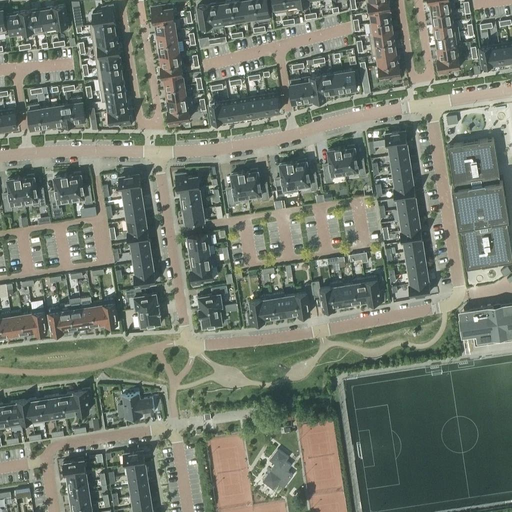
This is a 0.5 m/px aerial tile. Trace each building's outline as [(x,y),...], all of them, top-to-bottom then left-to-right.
[(235,20),(231,0),(230,0),(224,1),(225,2),(220,3),(223,22),(223,24),(236,22),(235,20)] [(231,0),(235,20),(246,18),(243,0),(231,0)] [(243,0),(246,18),(257,17),(257,16),(254,0),(243,0)] [(270,19),(266,0),(254,0),(257,16),(257,17),(257,21),(270,19)] [(272,0),(275,12),(286,11),(287,10),(287,5),(286,6),(284,0),(272,0)] [(388,0),(368,0),(366,0),(367,12),(368,12),(370,12),(370,11),(389,8),(388,5),(389,4),(388,0)] [(453,9),(451,0),(438,0),(430,1),(431,5),(429,5),(430,13),(453,9)] [(212,24),(223,22),(220,3),(216,3),(216,2),(209,3),(208,4),(209,5),(212,24)] [(54,5),(53,5),(56,26),(56,31),(57,31),(69,29),(65,4),(57,5),(54,5)] [(102,10),(93,12),(94,23),(94,24),(115,20),(114,17),(113,13),(115,12),(113,4),(102,5),(103,9),(102,9),(102,10)] [(161,4),(150,5),(151,14),(153,14),(153,18),(154,21),(155,21),(174,18),(172,7),(163,8),(163,7),(162,7),(161,4)] [(200,26),(212,24),(209,5),(208,4),(197,5),(200,26)] [(46,8),(42,9),(45,27),(46,27),(56,26),(53,5),(46,7),(46,8)] [(38,8),(31,9),(34,32),(33,32),(34,34),(35,34),(46,32),(46,27),(45,27),(42,9),(38,9),(38,8)] [(389,8),(370,11),(370,12),(371,22),(390,19),(392,19),(391,12),(389,12),(389,8)] [(27,10),(19,11),(23,31),(22,31),(22,34),(23,33),(33,32),(34,32),(31,9),(30,9),(27,10)] [(433,19),(433,24),(455,20),(453,9),(430,13),(431,20),(433,19)] [(12,13),(8,14),(11,33),(22,31),(23,31),(19,11),(12,12),(12,13)] [(82,18),(75,19),(75,21),(76,26),(81,26),(83,25),(82,18)] [(155,21),(154,21),(154,22),(155,28),(156,28),(157,33),(176,29),(174,18),(155,21)] [(371,22),(369,22),(371,32),(373,32),(373,33),(392,30),(390,19),(371,22)] [(433,28),(434,35),(459,31),(457,19),(455,20),(433,24),(434,28),(433,28)] [(94,23),(90,24),(91,35),(115,31),(114,27),(116,27),(115,20),(94,24),(94,23)] [(158,36),(156,37),(157,43),(178,40),(176,29),(157,33),(158,36)] [(371,32),(368,33),(370,44),(394,40),(392,30),(373,33),(373,32),(371,32)] [(115,31),(91,35),(93,46),(118,42),(117,35),(116,35),(115,31)] [(436,42),(437,46),(458,43),(461,43),(459,31),(434,35),(435,42),(436,42)] [(178,40),(157,43),(158,51),(160,51),(160,55),(179,52),(179,51),(182,51),(184,50),(182,40),(178,41),(178,40)] [(394,40),(370,44),(372,55),(377,55),(377,54),(396,51),(395,47),(396,47),(395,40),(394,40)] [(118,42),(93,46),(95,57),(119,53),(120,53),(119,49),(118,42)] [(508,42),(499,44),(502,62),(511,60),(508,42)] [(436,50),(437,58),(458,54),(458,55),(460,55),(458,43),(437,46),(438,50),(436,50)] [(499,44),(489,45),(492,63),(502,62),(499,44)] [(482,65),(492,63),(489,45),(479,47),(482,65)] [(161,59),(160,59),(161,65),(181,62),(181,63),(183,63),(183,62),(182,51),(179,51),(179,52),(160,55),(161,59)] [(396,51),(377,54),(377,55),(378,64),(378,65),(397,62),(399,61),(398,55),(396,55),(396,51)] [(119,53),(95,57),(97,67),(122,63),(121,57),(119,57),(119,54),(119,53)] [(460,66),(458,55),(458,54),(437,58),(439,65),(437,65),(439,74),(450,72),(449,69),(450,69),(450,68),(460,66)] [(181,62),(161,65),(162,74),(163,77),(164,76),(183,73),(181,63),(181,62)] [(378,64),(373,65),(375,77),(390,75),(390,76),(391,76),(391,79),(402,78),(401,69),(400,69),(399,66),(398,66),(397,62),(378,65),(378,64)] [(122,63),(97,67),(98,78),(122,74),(121,70),(123,70),(122,63)] [(354,69),(342,71),(346,91),(352,90),(352,89),(357,88),(356,83),(359,82),(357,68),(354,69)] [(342,71),(332,72),(335,91),(339,91),(339,92),(346,91),(342,71)] [(332,72),(321,74),(324,94),(325,94),(331,93),(331,92),(335,91),(332,72)] [(165,81),(163,81),(164,88),(185,85),(183,73),(164,76),(165,81)] [(122,74),(98,78),(100,89),(125,85),(124,78),(123,78),(122,74)] [(321,74),(310,76),(310,80),(311,80),(314,100),(317,100),(326,98),(325,94),(324,94),(321,74)] [(300,77),(288,78),(292,102),(297,101),(297,103),(304,102),(300,81),(301,81),(300,77)] [(301,81),(300,81),(304,102),(310,101),(310,100),(313,99),(313,100),(314,100),(311,80),(310,80),(301,81)] [(125,85),(100,89),(102,101),(107,100),(126,97),(125,93),(126,93),(125,85)] [(185,85),(164,88),(166,96),(167,95),(167,98),(186,95),(185,85)] [(267,94),(270,112),(279,110),(277,92),(267,94)] [(168,104),(167,104),(168,110),(188,107),(193,106),(191,95),(191,94),(186,95),(167,98),(168,104)] [(257,95),(260,114),(270,112),(267,94),(257,95)] [(248,97),(251,115),(260,114),(257,95),(248,97)] [(81,120),(85,119),(82,96),(70,97),(71,102),(74,122),(81,121),(81,120)] [(126,97),(107,100),(108,110),(129,107),(127,101),(126,101),(126,97)] [(238,98),(241,117),(251,115),(248,97),(238,98)] [(238,98),(228,100),(231,118),(241,117),(238,98)] [(219,101),(222,120),(231,118),(228,100),(219,101)] [(219,101),(209,103),(212,121),(222,120),(219,101)] [(39,107),(40,107),(39,102),(27,104),(31,128),(36,127),(36,128),(42,127),(39,107)] [(71,102),(61,104),(64,124),(74,122),(71,102)] [(57,124),(57,125),(64,124),(61,104),(50,106),(53,124),(57,124)] [(53,124),(50,106),(40,107),(39,107),(42,127),(49,126),(49,125),(53,124)] [(129,107),(108,110),(110,122),(120,121),(120,122),(121,122),(121,125),(132,124),(131,115),(130,115),(129,111),(129,108),(129,107)] [(169,117),(168,118),(169,126),(180,124),(179,121),(180,121),(180,120),(190,118),(188,107),(168,110),(168,111),(169,114),(169,117)] [(15,108),(5,110),(8,128),(17,126),(15,108)] [(447,123),(457,121),(456,113),(446,115),(447,123)] [(391,132),(385,133),(387,144),(387,145),(388,144),(406,141),(405,130),(399,131),(391,132)] [(462,142),(447,144),(454,186),(452,186),(458,226),(460,225),(467,266),(482,264),(482,265),(498,262),(511,259),(511,254),(506,218),(509,218),(502,178),(500,178),(494,137),(479,140),(478,139),(462,142)] [(406,141),(388,144),(390,155),(408,152),(406,141)] [(364,159),(357,160),(356,156),(354,144),(347,145),(347,147),(341,148),(345,172),(358,170),(359,176),(366,175),(364,159)] [(331,174),(345,172),(341,148),(341,146),(335,147),(335,149),(327,150),(329,160),(329,161),(329,164),(323,166),(325,181),(332,180),(331,174)] [(408,152),(390,155),(392,166),(410,163),(408,152)] [(308,170),(306,158),(299,159),(299,161),(293,162),(297,186),(310,184),(311,190),(318,189),(316,173),(309,174),(308,170)] [(281,174),(281,178),(275,179),(277,195),(284,194),(284,192),(298,190),(297,186),(293,162),(293,160),(287,161),(287,162),(279,163),(281,174)] [(410,163),(392,166),(393,176),(411,173),(410,163)] [(259,180),(257,168),(250,169),(250,171),(245,172),(249,196),(261,194),(262,200),(269,199),(267,182),(260,184),(260,180),(259,180)] [(245,172),(244,172),(244,170),(238,171),(238,172),(231,173),(232,184),(232,188),(226,189),(229,205),(236,204),(236,203),(241,202),(240,197),(249,196),(245,172)] [(68,174),(72,200),(84,198),(85,203),(92,202),(90,186),(84,187),(81,172),(81,171),(73,172),(73,173),(68,174)] [(179,189),(199,186),(197,175),(186,176),(185,172),(174,174),(176,182),(177,181),(177,186),(178,186),(179,189)] [(27,176),(21,177),(25,201),(32,200),(33,205),(38,204),(39,206),(46,205),(43,187),(36,188),(36,184),(35,184),(34,173),(27,175),(27,176)] [(72,200),(68,174),(67,173),(61,174),(62,175),(53,176),(55,191),(49,192),(52,209),(59,208),(58,202),(72,200)] [(125,175),(119,176),(121,188),(122,188),(140,185),(138,173),(133,174),(125,175)] [(411,173),(393,176),(395,186),(395,187),(413,184),(411,173)] [(11,203),(25,201),(21,177),(21,175),(15,176),(15,177),(7,179),(9,189),(8,189),(9,193),(3,194),(5,211),(12,210),(11,203)] [(395,186),(394,186),(394,187),(396,198),(397,198),(397,197),(415,194),(413,184),(395,187),(395,186)] [(140,185),(122,188),(124,198),(142,195),(140,185)] [(201,198),(205,197),(203,185),(199,186),(179,189),(178,189),(178,190),(180,190),(181,201),(201,198)] [(415,194),(397,197),(397,198),(398,208),(417,205),(415,194)] [(142,195),(124,198),(125,209),(144,206),(142,195)] [(202,207),(201,198),(181,201),(182,204),(181,205),(181,211),(202,207)] [(417,205),(398,208),(400,219),(418,216),(417,205)] [(144,206),(125,209),(127,220),(145,217),(144,206)] [(185,222),(208,219),(206,207),(202,207),(181,211),(183,218),(184,218),(185,222)] [(49,216),(37,217),(38,224),(50,222),(49,216)] [(418,216),(400,219),(402,229),(402,230),(420,227),(418,216)] [(145,217),(127,220),(129,229),(129,230),(147,227),(145,217)] [(129,229),(127,230),(128,230),(129,241),(131,241),(130,241),(149,238),(147,227),(129,230),(129,229)] [(402,229),(400,229),(401,230),(402,241),(404,241),(403,240),(422,237),(420,227),(402,230),(402,229)] [(212,244),(210,232),(187,236),(188,240),(186,240),(188,248),(208,245),(212,244)] [(422,237),(403,240),(404,241),(405,251),(423,248),(422,237)] [(149,238),(130,241),(131,241),(132,252),(150,249),(149,238)] [(210,254),(208,245),(188,248),(188,254),(190,254),(191,257),(210,254)] [(423,248),(405,251),(407,262),(425,259),(423,248)] [(150,249),(132,252),(134,262),(152,259),(150,249)] [(360,252),(349,254),(350,261),(361,259),(361,258),(360,253),(360,252)] [(190,269),(191,269),(212,266),(215,265),(213,253),(210,254),(191,257),(192,262),(190,262),(191,268),(190,268),(190,269)] [(152,259),(134,262),(135,272),(135,273),(154,270),(152,259)] [(425,259),(407,262),(408,272),(427,269),(425,259)] [(192,285),(203,283),(202,279),(213,277),(212,266),(191,269),(192,272),(191,272),(192,277),(191,277),(192,285)] [(500,270),(504,276),(511,271),(507,266),(500,270)] [(427,269),(408,272),(410,282),(410,283),(428,280),(427,269)] [(135,272),(134,272),(134,274),(136,284),(142,283),(150,282),(155,281),(154,270),(135,273),(135,272)] [(376,275),(364,277),(368,301),(367,301),(368,302),(369,301),(376,300),(377,301),(385,300),(383,289),(379,290),(377,279),(376,275)] [(353,279),(352,279),(353,282),(354,282),(357,301),(361,301),(361,302),(367,301),(368,301),(364,277),(353,279)] [(311,281),(312,283),(314,296),(320,295),(322,308),(331,307),(335,306),(335,305),(334,305),(331,286),(330,286),(320,288),(319,280),(311,281)] [(330,283),(330,286),(331,286),(334,305),(335,305),(338,304),(338,306),(346,305),(342,284),(343,284),(342,280),(330,283)] [(410,282),(409,283),(411,295),(416,294),(417,294),(424,293),(424,292),(430,291),(428,280),(410,283),(410,282)] [(343,284),(342,284),(346,305),(353,304),(352,302),(357,301),(354,282),(353,282),(343,284)] [(306,291),(294,293),(297,312),(297,314),(310,312),(308,299),(314,298),(314,296),(312,283),(305,284),(306,291)] [(199,307),(199,308),(219,305),(222,305),(220,292),(227,291),(226,285),(212,287),(213,293),(197,296),(198,303),(199,303),(200,306),(199,307)] [(134,295),(136,307),(136,308),(139,308),(139,307),(159,304),(159,303),(157,303),(157,299),(158,299),(157,292),(142,294),(141,288),(126,290),(127,297),(134,295)] [(284,291),(272,293),(276,316),(280,315),(280,317),(287,316),(284,295),(284,291)] [(272,293),(261,295),(261,299),(264,319),(265,319),(272,318),(271,317),(276,316),(272,293)] [(284,295),(287,316),(294,315),(294,313),(297,312),(294,293),(284,295)] [(91,296),(80,297),(81,303),(84,327),(91,326),(91,324),(95,324),(92,301),(91,296)] [(80,297),(69,299),(70,302),(74,327),(78,327),(78,328),(84,327),(81,303),(80,297)] [(114,298),(103,299),(107,323),(107,324),(118,322),(114,298)] [(43,299),(31,301),(32,308),(31,308),(32,312),(32,311),(36,332),(39,332),(48,330),(44,310),(44,306),(43,299)] [(103,299),(92,301),(95,324),(99,323),(100,325),(107,324),(107,323),(103,299)] [(251,313),(247,313),(248,324),(256,323),(256,322),(265,320),(265,319),(264,319),(261,299),(260,299),(249,301),(251,313)] [(464,318),(462,318),(465,333),(472,332),(474,345),(511,339),(511,300),(469,307),(469,309),(463,310),(464,318)] [(70,302),(59,304),(59,306),(63,330),(63,331),(64,331),(70,330),(70,328),(74,327),(70,302)] [(148,324),(149,326),(155,325),(155,323),(162,322),(159,304),(139,307),(139,308),(140,314),(138,314),(140,325),(148,324)] [(222,311),(220,312),(219,305),(199,308),(202,326),(209,325),(209,326),(215,325),(215,324),(224,322),(222,311)] [(59,306),(47,308),(51,333),(60,331),(63,331),(63,330),(59,306)] [(21,310),(11,311),(12,315),(11,315),(14,335),(21,334),(21,333),(25,332),(22,313),(21,310)] [(10,311),(0,312),(0,314),(3,335),(7,335),(8,337),(14,335),(11,315),(12,315),(11,311),(10,311)] [(32,312),(22,313),(25,332),(29,331),(29,333),(36,332),(32,311),(32,312)] [(75,391),(74,391),(77,412),(89,410),(87,399),(92,398),(90,387),(82,388),(82,389),(82,390),(78,391),(75,391)] [(67,394),(63,395),(66,414),(77,412),(74,391),(73,391),(67,392),(67,394)] [(140,399),(139,392),(122,394),(126,418),(143,415),(142,412),(155,410),(153,396),(140,399)] [(59,394),(52,395),(55,415),(66,414),(63,395),(59,395),(59,394)] [(41,398),(40,398),(43,417),(44,417),(55,415),(52,395),(44,396),(45,398),(41,398)] [(36,397),(29,398),(33,423),(45,421),(44,417),(43,417),(40,398),(36,399),(36,397)] [(25,399),(18,400),(21,421),(20,421),(21,424),(33,423),(29,398),(28,398),(25,399)] [(11,403),(7,404),(10,423),(10,422),(20,421),(21,421),(18,400),(11,401),(11,403)] [(0,402),(0,427),(1,428),(10,426),(11,426),(10,422),(10,423),(7,404),(3,404),(2,402),(0,402)] [(124,464),(146,461),(144,448),(136,449),(136,450),(130,451),(130,450),(122,451),(124,464)] [(277,448),(269,459),(275,463),(262,480),(273,489),(278,483),(283,487),(293,474),(287,470),(291,464),(286,460),(289,456),(277,448)] [(85,457),(63,461),(65,473),(87,470),(85,457)] [(127,475),(147,471),(146,461),(124,464),(124,466),(126,465),(127,475)] [(87,470),(65,473),(67,484),(88,481),(87,470)] [(129,485),(149,482),(147,471),(127,475),(129,485)] [(88,481),(67,484),(69,495),(90,491),(88,481)] [(130,496),(151,493),(149,482),(129,485),(130,496)] [(30,487),(15,489),(16,497),(31,495),(30,487)] [(90,491),(69,495),(70,505),(72,505),(91,502),(92,502),(90,491)] [(132,506),(152,503),(151,493),(130,496),(132,506)] [(72,509),(71,510),(71,511),(92,511),(91,502),(72,505),(72,509)] [(153,511),(152,503),(132,506),(133,511),(153,511)]
